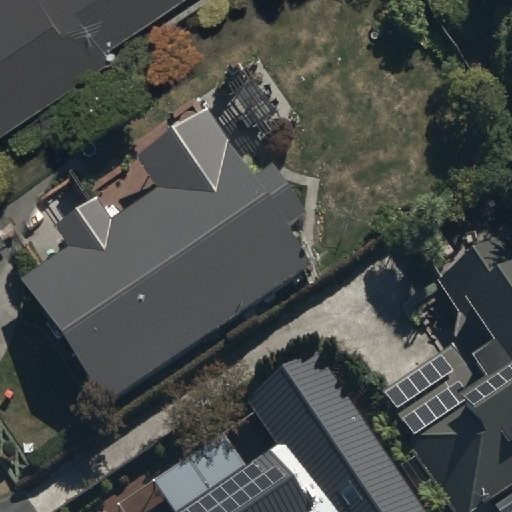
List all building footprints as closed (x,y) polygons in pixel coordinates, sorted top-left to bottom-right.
[(0,0),(0,111),(161,0),(0,0)] [(511,0),(505,0),(497,7),(511,25),(511,0)] [(253,183),(228,147),(206,116),(136,164),(158,195),(111,228),(96,206),(58,232),(73,254),(21,290),(104,409),(311,266),(287,232),(304,220),(270,171),(253,183)] [(511,249),(506,240),(440,286),(475,336),(375,406),(448,511),(477,511),(511,488),(511,249)] [(419,511),(345,405),(314,361),(247,407),(278,451),(246,473),(223,439),(153,488),(169,511),(419,511)]
